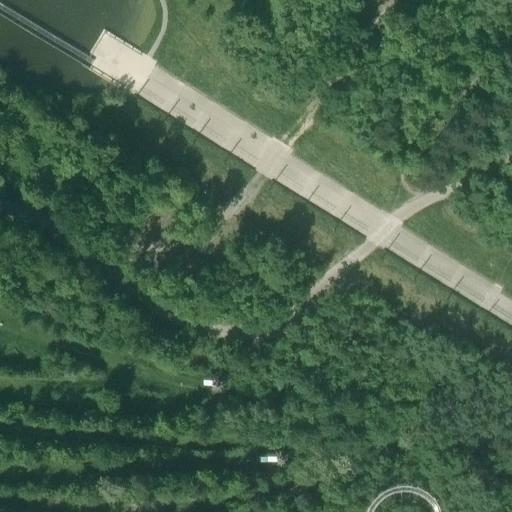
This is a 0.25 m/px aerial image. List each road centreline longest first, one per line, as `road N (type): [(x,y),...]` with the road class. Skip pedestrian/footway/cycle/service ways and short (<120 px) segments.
road 1 (track): [(352,254),(351,303),(324,353),(296,381),(212,404),(118,411),(0,396)]
road 2 (track): [(0,496),(180,501),(271,492),(354,466),(380,447)]
